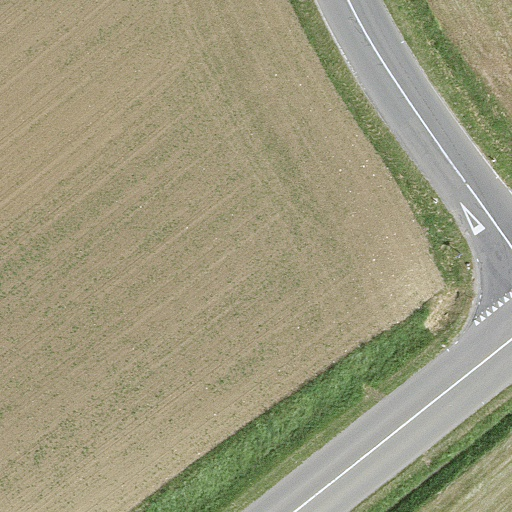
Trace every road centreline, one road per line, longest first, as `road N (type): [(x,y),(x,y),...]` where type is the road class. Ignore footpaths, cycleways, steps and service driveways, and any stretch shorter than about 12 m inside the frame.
road 1 (residential): [(511,245),(425,126),(348,0)]
road 2 (tertiary): [(511,338),(295,511)]
